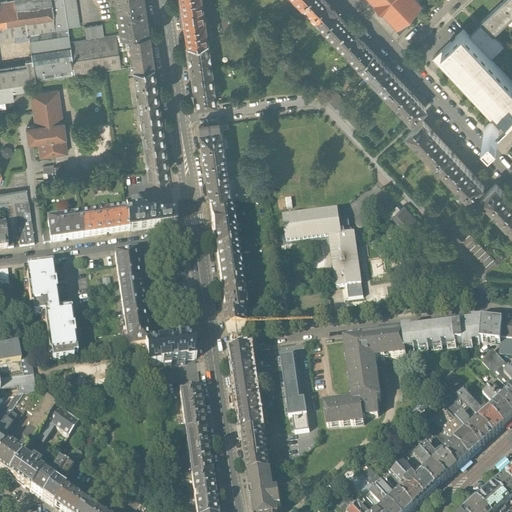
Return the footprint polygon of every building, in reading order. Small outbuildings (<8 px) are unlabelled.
[(0,2),(0,37),(28,34),(67,28),(67,27),(62,0),(13,0),(14,1),(0,2)] [(62,0),(67,27),(79,25),(75,0),(62,0)] [(123,34),(148,30),(143,0),(115,0),(120,34),(123,34)] [(181,0),(182,9),(203,7),(201,0),(181,0)] [(328,32),(341,18),(323,0),(300,0),(299,2),(328,32)] [(374,0),(380,6),(380,5),(394,19),(414,0),(374,0)] [(496,9),(508,22),(511,18),(511,0),(506,0),(503,3),(496,9)] [(182,9),(187,40),(207,38),(203,7),(182,9)] [(508,22),(496,9),(482,23),(494,35),(508,22)] [(341,18),(328,32),(356,63),(370,49),(341,18)] [(494,35),(482,23),(478,26),(468,35),(491,59),(504,46),(494,35)] [(130,49),(123,34),(120,34),(103,37),(102,24),(84,27),(85,39),(69,42),(74,74),(102,70),(132,66),(130,49)] [(33,58),(36,79),(74,74),(69,42),(67,28),(28,34),(33,58)] [(132,66),(153,63),(148,30),(123,34),(130,49),(132,66)] [(452,40),(433,58),(492,121),(484,128),(492,136),(511,116),(511,81),(491,59),(468,35),(463,30),(452,40)] [(187,40),(191,73),(211,71),(207,38),(187,40)] [(384,92),(397,78),(370,49),(356,63),(384,92)] [(20,65),(0,69),(0,81),(0,84),(12,83),(22,81),(29,80),(36,79),(33,58),(26,59),(27,64),(20,65)] [(138,109),(158,106),(153,63),(132,66),(138,109)] [(191,73),(195,105),(215,103),(211,71),(191,73)] [(384,92),(410,121),(425,107),(397,78),(384,92)] [(22,81),(12,83),(13,94),(18,93),(31,92),(29,80),(22,81)] [(12,83),(0,84),(0,102),(14,100),(13,94),(12,83)] [(343,105),(363,128),(371,120),(350,97),(349,99),(338,86),(329,93),(341,107),(343,105)] [(60,90),(31,94),(35,124),(25,126),(28,143),(38,141),(40,157),(69,153),(60,90)] [(144,141),(164,138),(158,106),(138,109),(144,141)] [(427,156),(442,142),(421,120),(406,134),(427,156)] [(219,125),(199,127),(205,169),(225,166),(219,125)] [(148,173),(168,171),(164,138),(144,141),(148,173)] [(448,178),(463,164),(442,142),(427,156),(448,178)] [(463,164),(448,178),(469,200),(484,187),(463,164)] [(55,166),(43,168),(44,178),(57,176),(55,166)] [(225,166),(205,169),(210,209),(230,206),(225,166)] [(510,229),(511,226),(511,201),(495,184),(481,198),(510,229)] [(0,208),(7,208),(13,207),(28,203),(27,191),(0,195),(0,208)] [(28,203),(13,207),(16,226),(20,247),(34,245),(28,203)] [(126,210),(129,230),(175,223),(172,203),(126,210)] [(230,206),(210,209),(216,251),(236,249),(230,206)] [(387,215),(391,219),(401,210),(397,206),(387,215)] [(7,208),(9,226),(16,226),(13,207),(7,208)] [(401,210),(391,219),(408,239),(422,227),(404,207),(401,210)] [(12,248),(9,226),(7,208),(0,208),(0,216),(2,217),(3,227),(7,249),(12,248)] [(83,237),(129,230),(126,210),(80,217),(83,237)] [(337,212),(284,221),(288,244),(328,239),(336,289),(361,286),(355,235),(341,237),(337,212)] [(80,217),(47,222),(50,242),(83,237),(80,217)] [(463,226),(459,222),(451,229),(455,233),(463,226)] [(467,230),(463,226),(455,233),(459,237),(467,230)] [(471,234),(467,230),(459,237),(463,241),(471,234)] [(475,238),(471,234),(463,241),(467,246),(475,238)] [(478,243),(475,238),(467,246),(471,250),(478,243)] [(482,247),(478,243),(471,250),(475,254),(482,247)] [(486,251),(482,247),(475,254),(478,258),(486,251)] [(236,249),(216,251),(222,292),(242,289),(236,249)] [(490,255),(486,251),(478,258),(482,262),(490,255)] [(135,255),(114,258),(119,288),(140,285),(135,255)] [(494,259),(490,255),(482,262),(486,266),(494,259)] [(498,264),(494,259),(486,266),(490,271),(498,264)] [(34,318),(46,316),(58,315),(51,270),(28,273),(34,318)] [(140,285),(119,288),(124,319),(144,316),(140,285)] [(242,289),(222,292),(228,333),(248,330),(242,289)] [(330,302),(325,303),(327,319),(333,319),(330,302)] [(70,313),(58,315),(46,316),(51,361),(76,357),(70,313)] [(144,316),(124,319),(128,350),(145,348),(149,347),(144,316)] [(481,320),(403,331),(406,355),(416,353),(415,350),(420,349),(420,354),(430,353),(429,348),(433,347),(434,353),(444,351),(443,346),(449,345),(450,351),(458,350),(457,345),(462,345),(463,351),(473,349),(473,346),(479,345),(479,342),(481,320)] [(502,323),(481,320),(479,342),(500,345),(502,323)] [(511,323),(502,323),(500,345),(499,354),(511,354),(511,323)] [(352,402),(322,406),(325,433),(366,428),(365,420),(380,419),(378,402),(380,401),(375,362),(406,359),(406,355),(403,331),(366,336),(367,340),(344,343),(352,402)] [(192,341),(149,347),(145,348),(148,368),(195,361),(192,341)] [(33,377),(28,345),(14,347),(0,349),(0,382),(33,377)] [(509,370),(507,368),(492,352),(481,363),(510,394),(511,391),(511,383),(504,375),(509,370)] [(231,356),(237,396),(257,393),(251,353),(231,356)] [(296,355),(282,357),(289,423),(293,422),(294,433),(310,431),(307,399),(300,400),(296,355)] [(33,377),(0,382),(1,392),(2,401),(17,397),(23,396),(35,396),(37,395),(33,377)] [(511,417),(511,396),(510,394),(504,400),(502,398),(492,387),(487,391),(511,417)] [(458,399),(464,406),(470,401),(460,391),(455,396),(458,399)] [(489,413),(504,429),(511,421),(511,417),(487,391),(483,396),(493,406),(494,406),(496,407),(489,413)] [(206,435),(201,393),(180,396),(186,438),(206,435)] [(263,433),(257,393),(237,396),(243,436),(263,433)] [(35,396),(26,411),(35,419),(46,401),(37,395),(35,396)] [(0,431),(23,396),(17,397),(4,414),(0,411),(0,410),(0,431)] [(0,455),(4,449),(0,445),(0,443),(1,443),(12,428),(11,426),(15,420),(18,423),(26,411),(35,396),(23,396),(0,431),(0,455)] [(471,430),(479,422),(464,406),(458,399),(445,412),(456,423),(462,417),(469,425),(469,426),(468,427),(471,430)] [(0,455),(0,470),(10,478),(23,457),(36,439),(57,409),(46,401),(35,419),(27,430),(29,432),(18,447),(21,450),(16,455),(15,451),(11,448),(10,450),(6,447),(4,449),(0,455)] [(504,429),(489,413),(485,408),(480,413),(470,401),(464,406),(479,422),(494,438),(504,429)] [(57,409),(36,439),(43,444),(53,429),(69,439),(79,424),(57,409)] [(445,412),(443,410),(432,420),(455,445),(466,435),(456,423),(445,412)] [(416,426),(443,456),(455,445),(432,420),(428,415),(416,426)] [(494,438),(479,422),(471,430),(468,427),(469,426),(469,425),(462,417),(456,423),(466,435),(481,450),(494,438)] [(269,473),(263,433),(243,436),(249,476),(269,473)] [(213,479),(206,435),(186,438),(192,480),(213,479)] [(481,450),(466,435),(455,445),(470,460),(481,450)] [(81,444),(76,452),(82,456),(87,448),(81,444)] [(457,471),(470,460),(455,445),(443,456),(444,457),(457,471)] [(447,481),(457,471),(444,457),(439,463),(437,460),(426,448),(420,453),(447,481)] [(54,508),(65,490),(69,485),(64,482),(82,456),(76,452),(66,466),(43,500),(54,508)] [(436,491),(447,481),(420,453),(415,458),(428,472),(423,477),(436,491)] [(32,493),(44,475),(37,469),(40,465),(33,461),(31,463),(23,457),(10,478),(32,493)] [(43,500),(66,466),(60,461),(50,474),(51,477),(50,479),(44,475),(32,493),(43,500)] [(384,468),(392,477),(403,489),(404,488),(405,488),(408,491),(405,494),(401,490),(399,487),(395,491),(400,496),(414,511),(425,501),(398,471),(390,463),(384,468)] [(436,491),(423,477),(416,483),(414,480),(415,479),(415,478),(403,466),(398,471),(425,501),(436,491)] [(413,511),(414,511),(400,496),(395,501),(382,487),(384,486),(370,471),(368,473),(366,470),(360,476),(367,483),(394,511),(413,511)] [(109,484),(124,494),(131,482),(116,473),(109,484)] [(269,473),(249,476),(254,511),(278,511),(278,509),(282,509),(280,491),(275,492),(272,473),(269,473)] [(401,490),(403,489),(392,477),(387,482),(395,491),(399,487),(401,490)] [(217,511),(213,479),(192,480),(196,511),(217,511)] [(494,489),(511,507),(511,487),(505,479),(494,489)] [(131,482),(124,494),(129,498),(138,484),(132,480),(131,482)] [(394,511),(367,483),(362,488),(383,511),(382,511),(394,511)] [(511,511),(511,507),(494,489),(478,504),(485,511),(511,511)] [(60,511),(86,511),(90,506),(65,490),(54,508),(60,511)] [(346,505),(352,511),(353,511),(358,508),(348,497),(343,501),(346,505)]
